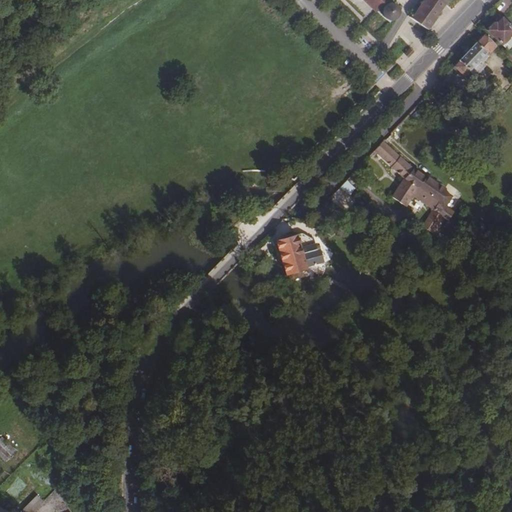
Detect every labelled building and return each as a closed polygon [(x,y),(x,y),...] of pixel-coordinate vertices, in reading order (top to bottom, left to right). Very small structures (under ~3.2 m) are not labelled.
[(363,0),(389,26),(397,19),(397,18),(398,17),(398,16),(399,15),(399,14),(399,13),(399,12),(399,10),(399,9),(398,7),(397,6),(396,5),(394,4),(393,4),(392,3),(391,3),(390,3),(388,3),(387,4),(386,4),(385,5),(384,4),(387,0),(363,0)] [(433,23),(437,17),(436,16),(447,0),(424,0),(411,18),(427,30),(433,23)] [(511,45),(511,28),(502,18),(495,24),(494,23),(488,29),(489,30),(488,31),(508,50),(511,45)] [(496,46),(484,34),(454,66),(464,76),(469,70),(475,76),(492,58),(488,55),(496,46)] [(403,52),(408,57),(415,51),(409,46),(403,52)] [(412,168),(383,141),(374,151),(403,179),(412,168)] [(436,184),(412,168),(403,179),(418,188),(439,203),(433,211),(442,217),(459,229),(465,220),(465,217),(458,213),(456,215),(445,208),(452,196),(445,192),(446,190),(436,184)] [(418,188),(403,179),(391,196),(406,206),(418,188)] [(439,203),(418,188),(412,197),(433,211),(439,203)] [(442,217),(433,211),(423,227),(431,232),(442,217)] [(306,235),(304,233),(302,233),(297,235),(275,242),(285,275),(305,269),(322,263),(317,247),(316,244),(313,240),(310,237),(306,235)] [(393,263),(382,256),(375,267),(386,274),(393,263)] [(306,272),(305,269),(285,275),(286,277),(306,272)] [(0,434),(0,437),(9,445),(14,439),(0,434)] [(0,455),(6,461),(16,450),(9,445),(0,437),(0,455)] [(36,495),(22,510),(24,511),(34,511),(43,503),(36,495)]
